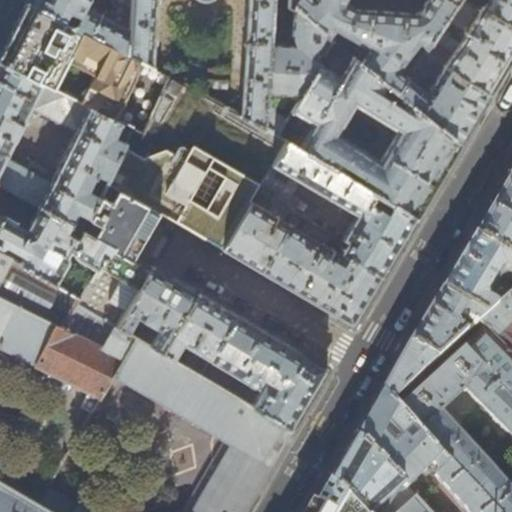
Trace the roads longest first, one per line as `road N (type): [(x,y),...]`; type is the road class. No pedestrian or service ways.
road 1 (residential): [(511,110),(364,359)]
road 2 (residential): [(364,359),(184,255)]
road 3 (residential): [(364,359),(274,511)]
